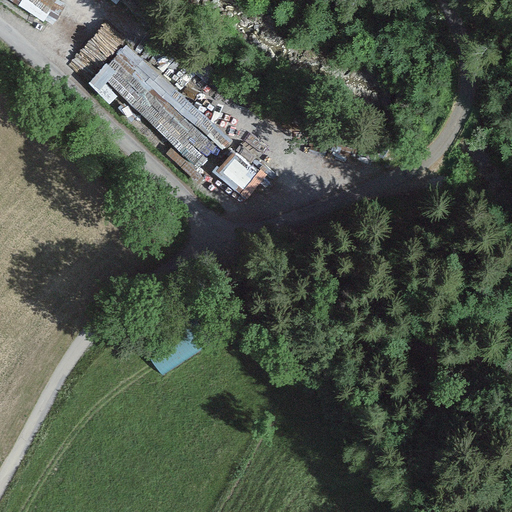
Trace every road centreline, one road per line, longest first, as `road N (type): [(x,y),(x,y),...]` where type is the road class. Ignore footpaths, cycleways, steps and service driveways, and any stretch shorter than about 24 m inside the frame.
road 1 (residential): [(215,233),(357,179),(398,176),(438,155),(473,60),(450,0)]
road 2 (residential): [(0,483),(102,316),(215,233)]
road 3 (track): [(215,233),(294,298),(394,340),(511,367)]
road 4 (residential): [(0,28),(215,233)]
